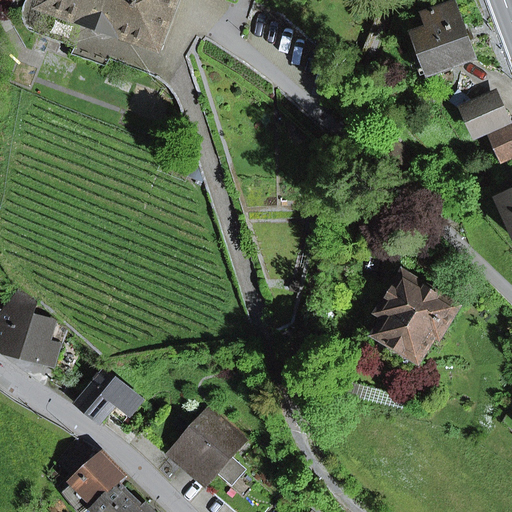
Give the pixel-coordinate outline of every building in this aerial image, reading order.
[(45,0),(43,7),(161,50),(179,0),(45,0)] [(415,34),(430,74),(477,57),(456,2),(437,9),(442,23),(429,28),(415,34)] [(429,28),(442,23),(437,9),(424,14),(429,28)] [(327,103),(335,106),(342,87),(334,84),(327,103)] [(467,108),(480,135),(507,122),(495,95),(467,108)] [(511,127),(491,137),(502,160),(511,155),(511,127)] [(392,137),(376,154),(406,182),(422,166),(392,137)] [(499,199),(511,226),(511,182),(506,185),(510,194),(499,199)] [(421,363),(438,337),(442,339),(461,306),(404,272),(400,279),(393,275),(384,290),(391,294),(379,314),(386,318),(375,336),(391,345),(385,356),(412,373),(419,362),(421,363)] [(23,291),(0,319),(0,345),(6,350),(55,363),(60,346),(49,343),(56,320),(30,313),(37,303),(23,291)] [(369,347),(385,356),(391,345),(375,336),(369,347)] [(143,399),(106,369),(77,404),(102,423),(111,413),(118,403),(129,411),(131,413),(143,399)] [(412,410),(415,400),(356,386),(337,374),(331,383),(352,395),(412,410)] [(128,417),(126,416),(129,411),(118,403),(111,413),(123,423),(128,417)] [(207,484),(211,480),(230,457),(245,441),(210,411),(195,427),(171,406),(151,429),(176,450),(173,453),(172,454),(182,463),(207,484)] [(173,453),(176,450),(151,429),(149,432),(173,453)] [(83,491),(71,501),(79,511),(87,511),(92,508),(119,484),(127,477),(106,454),(75,482),(83,491)] [(211,480),(247,511),(265,511),(278,498),(230,457),(211,480)] [(247,511),(211,480),(207,484),(182,463),(181,464),(236,511),(247,511)] [(64,493),(71,501),(83,491),(75,482),(64,493)] [(146,511),(144,510),(119,484),(92,508),(95,511),(146,511)]
